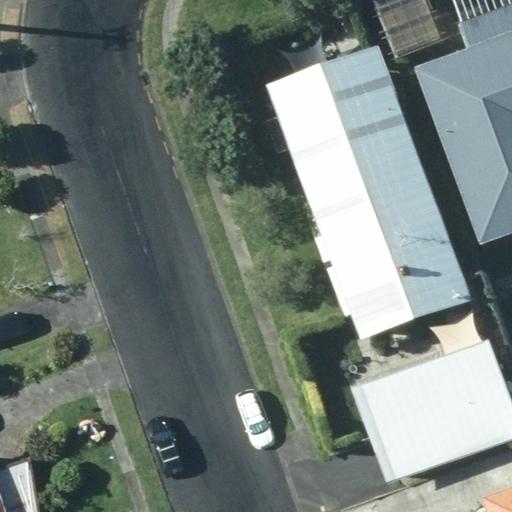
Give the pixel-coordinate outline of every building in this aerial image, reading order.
[(381,0),(402,59),(448,42),(433,0),(381,0)] [(511,0),(467,0),(487,60),(433,77),(492,251),(511,244),(511,0)] [(482,308),(405,66),(294,101),(340,242),(332,245),(357,324),(367,321),(374,343),(482,308)] [(368,398),(397,491),(511,449),(511,374),(503,349),(368,398)] [(0,511),(39,511),(32,466),(0,476),(0,511)] [(511,511),(511,503),(499,509),(499,511),(511,511)]
